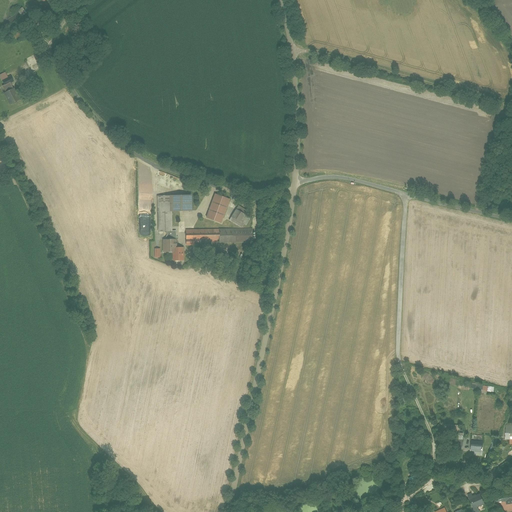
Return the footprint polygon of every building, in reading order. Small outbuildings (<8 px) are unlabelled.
[(45,67),(33,72),(42,93),(54,87),(45,67)] [(9,82),(1,86),(10,106),(21,102),(15,88),(13,89),(9,82)] [(230,199),(214,193),(205,217),(221,223),(230,199)] [(190,194),(156,195),(157,231),(166,231),(172,230),(171,211),(191,210),(190,194)] [(251,217),(235,208),(228,220),(240,227),(243,224),(246,226),(251,217)] [(252,243),(251,228),(218,229),(218,243),(252,243)] [(218,243),(218,229),(185,229),(185,245),(193,245),(193,243),(218,243)] [(166,231),(166,239),(176,238),(175,230),(172,230),(166,231)] [(166,239),(162,239),(162,251),(172,251),(172,260),(184,260),(183,246),(177,246),(176,238),(166,239)] [(482,441),(471,440),(470,451),(482,451),(482,441)] [(511,493),(502,494),(502,502),(506,501),(506,504),(511,503),(511,493)] [(485,503),(481,494),(471,499),(475,508),(485,503)]
